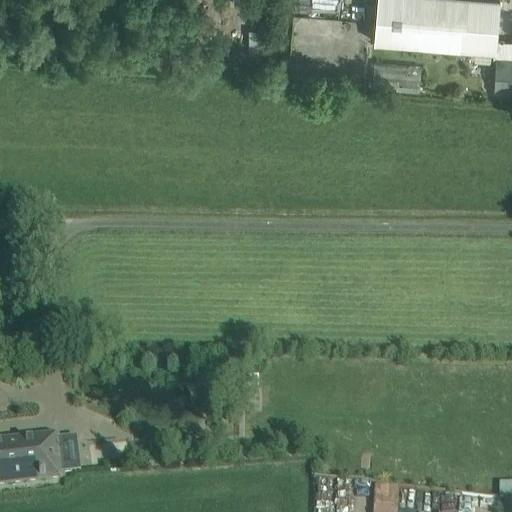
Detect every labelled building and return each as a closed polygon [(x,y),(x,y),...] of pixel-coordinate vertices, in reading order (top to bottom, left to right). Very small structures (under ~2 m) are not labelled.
[(500,1),(487,0),(377,0),(374,44),(496,53),(500,1)] [(511,57),(496,57),(494,90),(511,91),(511,57)] [(422,67),(375,63),(373,88),(420,92),(422,67)] [(58,438),(1,444),(0,444),(0,485),(63,478),(58,438)] [(401,511),(402,486),(383,486),(381,511),(401,511)]
